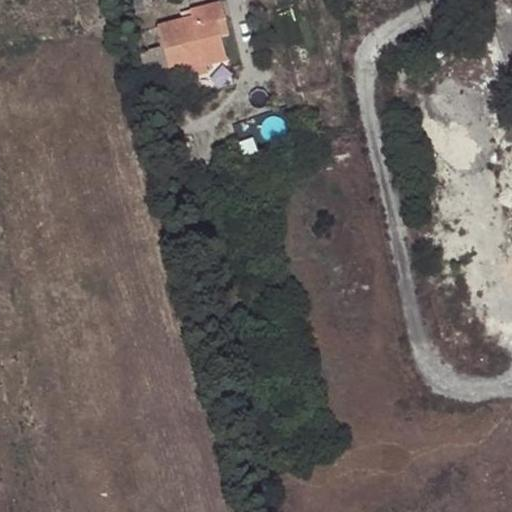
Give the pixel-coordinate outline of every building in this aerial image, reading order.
[(205,24),(217,22),(225,19),(221,3),(188,11),(191,19),(156,27),(157,28),(167,69),(181,66),(200,60),(203,67),(226,62),(219,33),(208,35),(205,24)] [(219,33),(217,22),(205,24),(208,35),(219,33)] [(167,69),(157,28),(134,34),(144,75),(167,69)] [(228,69),(226,62),(203,67),(200,60),(181,66),(184,79),(228,69)] [(185,150),(182,138),(173,140),(176,153),(185,150)]
